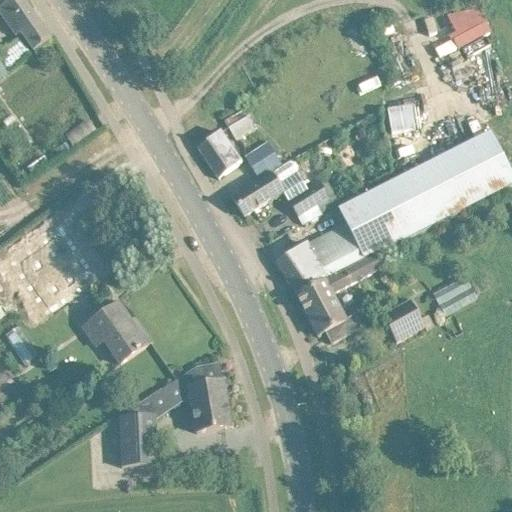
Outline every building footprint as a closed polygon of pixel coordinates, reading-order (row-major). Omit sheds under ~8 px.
[(21,0),(14,0),(3,8),(0,9),(0,15),(16,39),(21,35),(34,54),(51,42),(21,0)] [(0,81),(29,59),(18,45),(0,56),(0,81)] [(37,74),(0,98),(0,104),(32,152),(71,126),(37,74)] [(415,132),(410,108),(387,112),(391,137),(415,132)] [(235,143),(257,131),(245,111),(224,124),(235,143)] [(69,144),(60,150),(64,157),(96,135),(88,124),(66,140),(69,144)] [(218,181),(235,170),(242,166),(221,134),(197,150),(218,181)] [(296,296),(380,253),(382,256),(511,190),(511,182),(490,138),(339,214),(346,228),(275,265),(296,296)] [(394,143),(396,171),(408,170),(406,142),(394,143)] [(258,183),(282,169),(267,147),(245,162),(258,183)] [(51,169),(44,159),(26,171),(33,181),(51,169)] [(283,194),(279,188),(298,176),(297,174),(298,169),(295,166),(290,165),(282,170),(282,169),(258,183),(259,184),(232,202),(244,220),(283,194)] [(302,226),(336,207),(323,185),(290,204),(302,226)] [(50,237),(7,268),(46,323),(89,292),(50,237)] [(331,347),(350,340),(364,334),(356,320),(345,326),(332,299),(388,271),(381,257),(325,285),(324,284),(297,298),(318,338),(327,335),(331,347)] [(435,306),(442,328),(473,318),(466,296),(435,306)] [(396,346),(425,330),(427,334),(435,330),(428,318),(421,322),(411,305),(382,321),(396,346)] [(120,367),(131,359),(148,348),(119,306),(83,331),(96,349),(103,344),(120,367)] [(6,339),(26,367),(39,358),(19,330),(6,339)] [(0,354),(0,393),(13,393),(14,355),(0,354)] [(120,472),(158,470),(155,423),(190,399),(196,436),(210,434),(230,430),(220,366),(197,370),(161,391),(161,390),(120,418),(121,420),(118,422),(120,472)]
